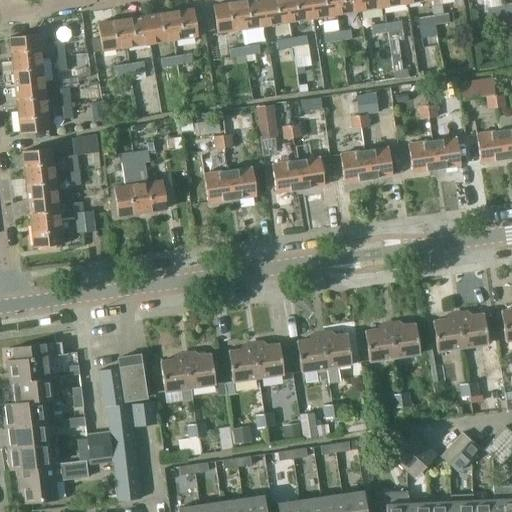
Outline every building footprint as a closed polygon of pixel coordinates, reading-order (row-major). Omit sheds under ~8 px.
[(261,0),(245,0),(237,1),(241,29),(265,25),(261,0)] [(285,0),(261,0),(265,25),(289,21),(285,0)] [(285,0),(289,21),(313,18),(310,0),(285,0)] [(310,0),(313,18),(337,14),(334,0),(310,0)] [(359,0),(334,0),(337,14),(361,10),(359,0)] [(384,6),(383,0),(359,0),(361,10),(384,6)] [(430,0),(433,15),(442,13),(441,6),(440,0),(430,0)] [(213,5),(217,33),(241,29),(237,1),(213,5)] [(511,2),(502,4),(501,4),(502,13),(503,13),(511,11),(511,2)] [(501,4),(487,6),(489,15),(491,15),(492,22),(504,20),(503,13),(502,13),(501,4)] [(197,36),(193,8),(169,12),(173,40),(197,36)] [(149,43),(173,40),(169,12),(145,16),(149,43)] [(447,14),(435,15),(436,24),(448,22),(447,14)] [(435,15),(418,18),(422,46),(438,44),(435,24),(436,24),(435,15)] [(145,16),(121,19),(126,47),(149,43),(145,16)] [(97,23),(102,51),(126,47),(121,19),(97,23)] [(400,21),(387,23),(388,32),(390,42),(403,40),(401,30),(400,21)] [(371,25),(373,34),(388,32),(387,23),(371,25)] [(350,29),(337,31),(339,39),(352,37),(350,29)] [(337,31),(324,33),(325,41),(339,39),(337,31)] [(9,37),(12,61),(40,58),(37,34),(9,37)] [(305,36),(291,38),(293,47),(306,45),(305,36)] [(277,49),(293,47),(291,38),(276,40),(277,49)] [(55,41),(56,56),(65,55),(63,40),(55,41)] [(258,44),(244,46),(245,55),(260,53),(258,44)] [(244,46),(229,48),(231,58),(245,55),(244,46)] [(190,54),(176,56),(177,64),(191,62),(190,54)] [(67,71),(65,55),(56,56),(58,72),(67,71)] [(176,56),(161,58),(162,67),(177,64),(176,56)] [(15,85),(43,82),(40,58),(12,61),(15,85)] [(144,69),(143,61),(128,63),(129,71),(144,69)] [(128,63),(114,65),(116,73),(129,71),(128,63)] [(361,68),(344,71),(346,87),(364,84),(361,68)] [(492,77),(460,82),(462,100),(486,96),(488,109),(497,108),(495,95),(492,77)] [(46,106),(43,82),(15,85),(18,109),(46,106)] [(77,87),(59,90),(61,104),(71,103),(71,104),(99,101),(98,91),(78,93),(77,87)] [(367,113),(378,110),(377,103),(375,93),(356,96),(357,104),(358,114),(357,114),(359,127),(369,126),(367,113)] [(503,94),(495,95),(497,108),(505,106),(503,94)] [(71,103),(61,104),(62,118),(73,117),(71,104),(71,103)] [(436,104),(427,105),(428,118),(437,116),(436,104)] [(276,136),(272,105),(256,108),(260,138),(276,136)] [(419,106),(418,107),(419,119),(428,118),(427,105),(419,106)] [(21,133),(49,130),(46,106),(18,109),(21,133)] [(231,110),(220,111),(223,135),(225,148),(233,147),(231,134),(240,133),(238,117),(232,118),(231,110)] [(242,130),(256,128),(253,110),(239,113),(242,130)] [(350,129),(359,127),(357,114),(349,115),(350,129)] [(194,123),(196,135),(220,132),(217,120),(194,123)] [(341,120),(328,122),(331,138),(344,136),(341,120)] [(299,124),(290,125),(292,138),(302,137),(299,124)] [(460,165),(456,137),(454,124),(430,128),(432,140),(436,169),(460,165)] [(283,140),(292,138),(290,125),(282,126),(283,140)] [(511,157),(511,128),(500,130),(504,158),(511,157)] [(480,162),(504,158),(500,130),(476,134),(480,162)] [(68,157),(69,170),(79,169),(77,155),(97,152),(95,135),(72,139),(74,155),(68,157)] [(223,135),(213,136),(215,149),(225,148),(223,135)] [(181,136),(166,139),(167,150),(183,148),(181,136)] [(412,172),(436,169),(432,140),(408,144),(412,172)] [(392,175),(388,147),(363,151),(368,179),(392,175)] [(51,148),(23,151),(26,175),(53,172),(51,148)] [(149,161),(146,150),(133,151),(142,212),(166,208),(162,181),(147,183),(144,162),(149,161)] [(118,215),(142,212),(133,151),(118,154),(124,186),(114,188),(118,215)] [(344,182),(368,179),(363,151),(339,154),(344,182)] [(324,185),(320,157),(295,161),(300,189),(324,185)] [(275,192),(300,189),(295,161),(271,164),(275,192)] [(256,195),(252,167),(228,171),(232,199),(256,195)] [(81,184),(79,169),(69,170),(71,185),(81,184)] [(207,202),(232,199),(228,171),(203,174),(207,202)] [(56,196),(53,172),(26,175),(28,199),(56,196)] [(31,223),(59,220),(56,196),(28,199),(31,223)] [(84,212),(82,202),(72,204),(73,214),(84,212)] [(73,214),(74,218),(59,220),(31,223),(34,247),(62,244),(60,232),(75,230),(76,232),(94,230),(91,211),(84,212),(73,214)] [(511,309),(500,311),(505,341),(511,339),(511,309)] [(488,344),(483,313),(458,317),(462,347),(488,344)] [(437,351),(462,347),(458,317),(432,321),(437,351)] [(420,354),(415,323),(390,327),(394,357),(420,354)] [(369,361),(394,357),(390,327),(364,331),(369,361)] [(347,333),(321,337),(328,379),(328,382),(339,381),(337,366),(351,364),(347,333)] [(321,337),(296,341),(300,371),(303,371),(316,369),(318,380),(328,379),(321,337)] [(15,359),(7,360),(10,381),(9,381),(9,382),(49,377),(49,376),(46,355),(62,354),(61,341),(13,347),(15,359)] [(283,374),(279,344),(253,347),(258,378),(283,374)] [(232,381),(258,378),(253,347),(228,351),(232,381)] [(117,358),(118,367),(119,367),(121,379),(124,401),(125,403),(147,400),(140,354),(117,358)] [(215,384),(211,354),(185,357),(190,388),(215,384)] [(185,357),(160,361),(164,391),(180,389),(182,400),(191,399),(190,388),(185,357)] [(118,367),(96,371),(98,383),(121,379),(119,367),(118,367)] [(49,377),(9,382),(12,403),(42,400),(52,399),(56,398),(54,376),(49,377)] [(124,401),(121,379),(98,383),(102,407),(105,406),(125,403),(124,401)] [(478,395),(476,381),(467,383),(470,396),(478,395)] [(467,383),(459,384),(461,398),(470,396),(467,383)] [(71,387),(72,396),(81,395),(80,386),(71,387)] [(408,392),(399,394),(401,407),(410,405),(408,392)] [(404,424),(401,407),(399,394),(391,395),(395,425),(404,424)] [(82,407),(81,395),(72,396),(73,408),(82,407)] [(52,399),(42,400),(12,403),(2,404),(4,426),(44,421),(55,420),(52,399)] [(156,424),(154,401),(141,403),(144,425),(156,424)] [(340,402),(332,404),(334,417),(342,416),(340,402)] [(129,405),(125,405),(125,403),(105,406),(107,417),(131,414),(129,405)] [(133,426),(144,425),(141,403),(134,404),(129,405),(131,414),(133,426)] [(325,419),(334,417),(332,404),(323,405),(325,419)] [(271,412),(263,414),(265,427),(274,426),(271,412)] [(313,413),(299,416),(301,430),(303,439),(316,437),(313,413)] [(133,426),(131,414),(107,417),(109,429),(133,426)] [(255,415),(257,428),(265,427),(263,414),(255,415)] [(338,419),(340,433),(366,428),(363,416),(338,419)] [(75,418),(76,427),(84,426),(83,417),(75,418)] [(44,421),(4,426),(7,447),(47,443),(44,421)] [(205,422),(195,424),(197,437),(208,435),(205,422)] [(300,437),(298,423),(282,426),(284,439),(300,437)] [(182,456),(200,454),(197,437),(195,424),(186,425),(188,438),(179,439),(182,456)] [(110,441),(134,438),(133,426),(109,429),(109,431),(110,441)] [(216,429),(220,449),(232,447),(229,426),(216,429)] [(483,450),(492,457),(511,435),(511,432),(505,426),(483,450)] [(251,442),(249,427),(231,429),(234,445),(251,442)] [(109,431),(98,432),(100,458),(112,457),(112,453),(110,441),(109,431)] [(86,438),(77,439),(79,461),(100,458),(98,432),(85,434),(86,438)] [(440,456),(449,464),(470,440),(462,432),(440,456)] [(391,457),(406,470),(428,446),(414,433),(391,457)] [(511,452),(511,435),(492,457),(500,465),(511,452)] [(135,450),(134,438),(110,441),(112,453),(135,450)] [(479,448),(470,440),(449,464),(457,471),(479,448)] [(348,442),(334,444),(336,452),(349,450),(348,442)] [(47,443),(7,447),(9,469),(19,468),(49,464),(56,463),(55,458),(49,459),(47,443)] [(321,454),(336,452),(334,444),(320,446),(321,454)] [(436,453),(428,446),(406,470),(413,477),(436,453)] [(305,448),(292,450),(293,458),(306,456),(305,448)] [(113,465),(137,462),(135,450),(112,453),(112,457),(113,465)] [(278,460),(293,458),(292,450),(277,452),(278,460)] [(250,456),(235,458),(237,466),(251,464),(250,456)] [(223,469),(237,466),(235,458),(222,460),(223,469)] [(49,464),(19,468),(23,503),(57,499),(55,482),(87,478),(85,461),(61,464),(56,465),(56,463),(49,464)] [(138,474),(137,462),(113,465),(114,477),(138,474)] [(206,463),(193,465),(194,473),(208,471),(206,463)] [(180,475),(194,473),(193,465),(179,467),(180,475)] [(116,489),(140,486),(138,474),(114,477),(116,489)] [(511,511),(511,485),(493,487),(494,499),(494,511),(511,511)] [(141,498),(140,486),(116,489),(117,501),(141,498)] [(366,511),(363,491),(342,494),(344,511),(366,511)] [(344,511),(342,494),(320,497),(322,511),(344,511)] [(472,511),(472,500),(472,494),(450,495),(451,501),(451,511),(472,511)] [(266,511),(264,495),(242,498),(243,511),(266,511)] [(429,511),(429,502),(417,502),(417,496),(407,497),(407,511),(429,511)] [(322,511),(320,497),(299,500),(300,511),(322,511)] [(407,511),(407,497),(397,497),(397,503),(385,504),(385,511),(407,511)] [(243,511),(242,498),(220,501),(221,511),(243,511)] [(494,511),(494,499),(472,500),(472,511),(494,511)] [(300,511),(299,500),(277,503),(278,511),(300,511)] [(221,511),(220,501),(199,505),(200,511),(221,511)] [(451,511),(451,501),(429,502),(429,511),(451,511)]
